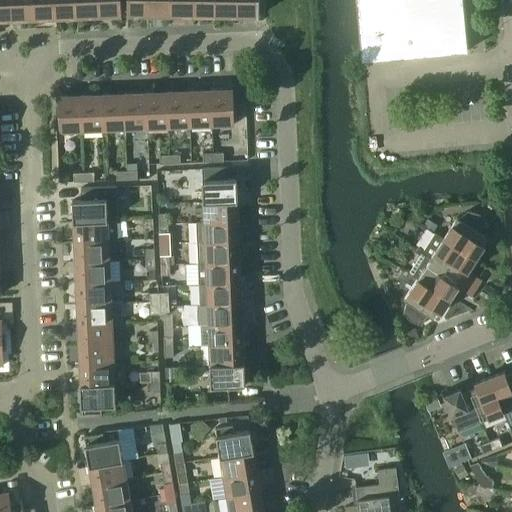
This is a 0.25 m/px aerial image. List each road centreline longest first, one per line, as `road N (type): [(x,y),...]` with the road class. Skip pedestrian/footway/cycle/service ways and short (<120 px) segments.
road 1 (residential): [(28,58),(59,49),(253,40),(285,85),(289,275),(333,397)]
road 2 (residential): [(28,58),(30,365),(26,390),(15,398)]
road 3 (residential): [(333,397),(511,324)]
